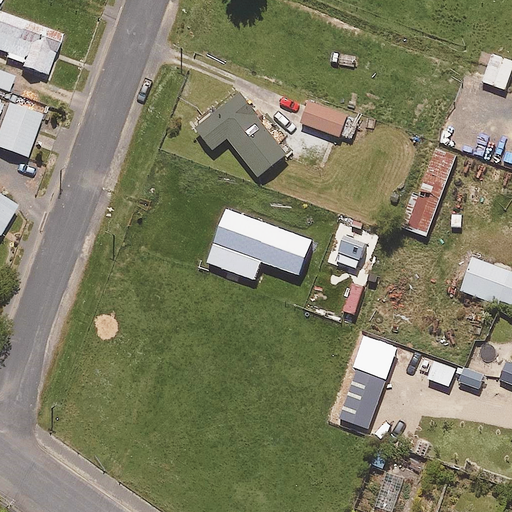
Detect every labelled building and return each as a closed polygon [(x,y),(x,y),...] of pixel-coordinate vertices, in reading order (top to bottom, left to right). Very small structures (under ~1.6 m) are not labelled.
[(63,35),(0,11),(0,49),(9,53),(6,59),(48,75),(63,35)] [(15,77),(0,71),(0,88),(10,92),(15,77)] [(290,155),(243,94),(199,128),(216,150),(231,138),(261,177),(290,155)] [(350,115),(312,101),(304,123),(342,137),(350,115)] [(43,115),(10,103),(0,130),(0,146),(28,157),(43,115)] [(459,156),(438,148),(420,197),(417,196),(405,228),(430,237),(459,156)] [(18,206),(0,194),(0,235),(1,236),(18,206)] [(511,268),(471,254),(458,288),(497,302),(496,307),(511,312),(511,268)] [(511,361),(503,358),(495,378),(511,384),(511,361)] [(466,364),(458,383),(484,393),(492,375),(466,364)] [(390,451),(375,446),(370,462),(385,467),(390,451)]
